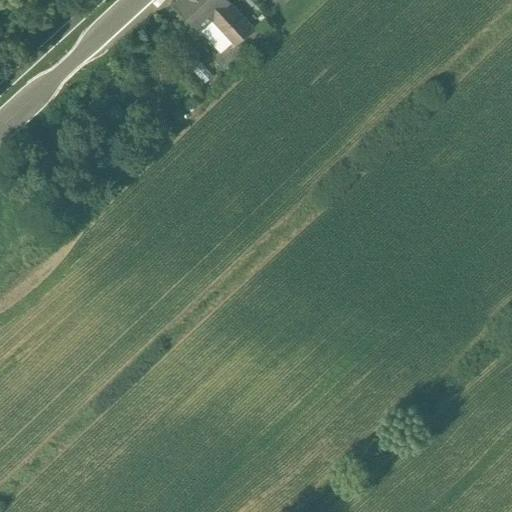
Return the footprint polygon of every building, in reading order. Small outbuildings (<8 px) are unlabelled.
[(229,0),(173,0),(198,28),(206,21),(229,0)] [(251,24),(229,0),(206,21),(225,42),(228,46),(236,38),(251,24)] [(255,29),(263,38),(277,26),(269,17),(255,29)] [(251,24),(236,38),(248,51),(263,38),(255,29),(251,24)] [(248,51),(236,38),(228,46),(225,42),(212,53),(227,69),(248,51)]
